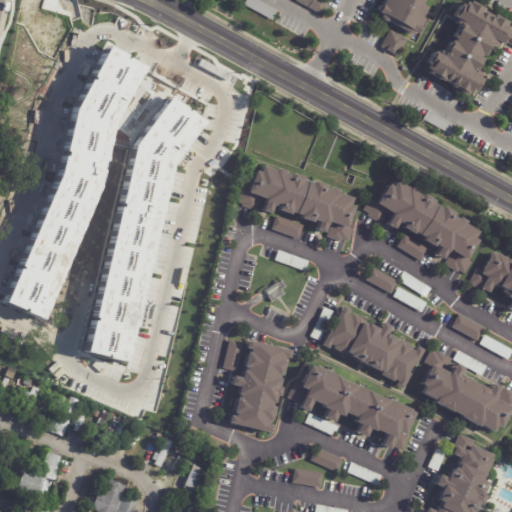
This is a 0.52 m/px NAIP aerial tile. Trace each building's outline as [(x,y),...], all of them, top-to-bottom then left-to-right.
[(270,20),(241,4),(243,0),(256,0),(275,10),(270,20)] [(321,0),(325,2),(318,15),(293,1),(293,0),(321,0)] [(427,0),(427,2),(423,0),(420,5),(426,8),(421,19),(423,20),(419,27),(421,30),(419,33),(416,33),(416,35),(412,32),(410,34),(409,34),(408,35),(404,34),(404,31),(385,21),(384,22),(382,22),(379,21),(378,17),(379,15),(375,13),(381,0),(427,0)] [(500,43),(500,45),(502,46),(499,50),(489,44),(482,56),(479,55),(476,59),(479,60),(473,72),(483,78),(474,94),(469,92),(467,95),(464,94),(463,97),(449,89),(450,87),(440,81),(438,83),(425,75),(426,72),(423,71),(425,67),(422,65),(429,52),(434,55),(436,51),(440,53),(446,41),(450,43),(452,40),(448,38),(456,24),(460,26),(461,24),(448,17),(455,5),(458,7),(461,3),(463,4),(465,1),(504,23),(502,26),(505,28),(503,32),(506,33),(500,43)] [(389,53),(378,46),(387,29),(405,40),(396,56),(389,53)] [(102,41),(147,66),(144,70),(114,126),(109,145),(101,185),(90,207),(87,206),(40,317),(4,299),(51,192),(46,189),(54,171),(69,105),(102,41)] [(127,149),(162,95),(200,120),(165,172),(124,364),(79,352),(127,149)] [(449,135),(421,119),(426,110),(454,125),(449,135)] [(354,230),(355,230),(350,243),(344,241),(343,243),(329,238),(333,225),(324,222),(320,234),(312,231),(315,223),(308,220),(307,223),(295,219),(296,216),(286,213),(285,216),(273,212),(274,208),(268,206),(266,214),(258,212),(258,213),(242,208),(243,205),(237,203),(241,190),(243,190),(249,172),(255,173),(257,167),(271,171),(272,169),(280,172),(279,174),(285,176),(285,174),(297,178),(297,180),(310,185),(311,183),(320,186),(319,189),(325,191),(326,189),(334,191),(334,194),(348,199),(345,206),(350,207),(344,226),(354,230)] [(463,272),(461,271),(460,273),(446,265),(453,254),(445,249),(439,260),(432,256),(437,248),(431,245),(429,247),(418,241),(420,238),(410,233),(409,235),(398,228),(400,225),(395,222),(391,229),(383,225),(389,216),(388,215),(382,225),(368,217),(370,214),(364,211),(371,199),(374,200),(384,184),(388,187),(392,181),(406,189),(407,187),(414,191),(413,193),(418,196),(419,194),(430,201),(429,203),(438,209),(439,207),(450,214),(449,216),(454,219),(456,217),(463,222),(462,224),(475,232),(471,239),(475,241),(465,257),(474,263),(467,274),(463,272)] [(298,230),(295,239),(268,230),(273,216),(300,226),(298,230)] [(425,253),(419,262),(394,247),(402,234),(427,250),(425,253)] [(303,271),(272,260),(276,250),(306,261),(303,271)] [(511,312),(505,309),(509,302),(502,298),(503,295),(499,293),(500,290),(491,285),(487,293),(470,283),(477,269),(481,271),(490,252),(495,255),(496,253),(511,261),(511,312)] [(389,292),(388,294),(362,280),(369,267),(395,281),(389,292)] [(423,297),(423,298),(396,280),(401,271),(429,288),(423,297)] [(279,297),(271,302),(263,291),(276,283),(277,284),(281,282),(284,287),(280,290),(283,294),(279,297)] [(424,304),(419,313),(390,297),(395,287),(424,303),(424,304)] [(381,326),(384,327),(380,334),(390,339),(389,340),(394,343),(396,340),(409,347),(408,349),(412,351),(414,347),(421,351),(412,366),(410,364),(405,373),(408,375),(399,390),(393,386),(395,382),(391,380),(390,382),(377,375),(378,373),(373,371),(372,372),(345,356),(345,355),(343,354),(342,356),(330,348),(331,346),(328,345),(325,349),(318,345),(327,330),(328,331),(333,323),(331,322),(340,306),(346,309),(344,314),(347,316),(349,314),(361,321),(360,323),(372,330),(376,323),(381,326)] [(331,313),(318,341),(308,337),(322,307),(332,312),(331,313)] [(474,341),(449,327),(456,315),(481,329),(474,341)] [(506,358),(505,360),(477,344),(482,335),(510,351),(506,358)] [(242,341),(286,351),(284,359),(280,358),(279,362),(281,362),(278,377),(276,376),(275,380),(277,380),(275,388),(277,389),(275,397),(273,396),(271,404),(270,404),(269,408),(270,408),(267,423),(265,422),(264,426),(269,427),(267,434),(223,424),(225,416),(230,417),(230,414),(228,414),(232,399),(235,400),(235,396),(233,396),(235,388),(226,386),(228,377),(237,379),(238,373),(223,369),(230,340),(242,343),(242,341)] [(431,352),(437,355),(438,352),(453,360),(451,365),(459,370),(456,376),(465,382),(465,383),(474,388),(474,387),(484,392),(488,386),(495,390),(490,401),(497,404),(505,389),(511,393),(511,412),(508,410),(497,430),(493,428),(489,434),(476,427),(474,430),(467,426),(468,425),(457,419),(458,418),(449,413),(448,415),(430,405),(431,403),(418,396),(422,389),(418,387),(429,367),(424,365),(431,352)] [(483,376),(482,377),(454,362),(459,352),(487,367),(483,376)] [(401,449),(389,444),(386,450),(378,446),(383,436),(371,431),(370,431),(366,430),(362,438),(353,434),(356,426),(350,423),(352,418),(340,413),(338,417),(333,415),(330,422),(340,427),(336,437),(306,424),(311,413),(320,418),(323,411),(318,408),(319,406),(308,402),(303,412),(295,409),(297,402),(288,398),(295,382),(297,383),(305,366),(309,368),(310,367),(332,376),(331,377),(351,386),(352,386),(364,391),(363,392),(385,402),(386,401),(408,410),(407,412),(411,414),(402,433),(407,435),(407,433),(411,435),(405,451),(401,449)] [(5,370),(13,374),(11,379),(3,376),(5,370)] [(23,377),(30,381),(26,387),(20,384),(23,377)] [(1,395),(0,394),(0,386),(4,378),(9,380),(1,395)] [(31,387),(38,390),(29,411),(19,407),(25,393),(29,394),(31,387)] [(73,426),(72,428),(67,426),(62,438),(53,434),(56,426),(54,425),(56,419),(59,420),(68,398),(77,402),(70,419),(75,421),(73,426)] [(101,412),(107,415),(95,439),(87,435),(96,417),(92,415),(94,411),(98,413),(100,411),(101,412)] [(109,430),(112,424),(117,426),(114,433),(109,430)] [(118,439),(114,436),(118,427),(122,429),(118,439)] [(113,433),(109,442),(104,440),(108,431),(113,433)] [(129,439),(127,442),(122,439),(127,431),(132,434),(129,439)] [(481,497),(476,506),(472,504),(468,511),(467,511),(466,511),(423,511),(425,508),(433,511),(437,503),(434,501),(436,497),(433,496),(437,488),(430,485),(434,475),(441,479),(444,472),(447,473),(449,468),(452,470),(458,458),(449,454),(459,434),(475,441),(472,447),(489,455),(487,460),(489,460),(481,477),(479,476),(476,481),(479,482),(477,487),(479,488),(476,495),(481,497)] [(160,467),(153,464),(154,463),(151,461),(154,452),(158,454),(164,439),(171,442),(160,467)] [(181,456),(172,452),(177,439),(197,448),(192,461),(181,456)] [(316,449),(339,460),(333,474),(307,461),(313,448),(316,449)] [(425,467),(434,448),(444,452),(435,472),(425,467)] [(52,455),(61,458),(55,481),(46,479),(41,500),(4,491),(10,467),(22,470),(22,474),(39,478),(45,454),(52,455)] [(375,486),(345,473),(349,463),(379,476),(375,486)] [(186,489),(180,486),(188,466),(202,473),(194,492),(186,489)] [(317,487),(317,488),(288,483),(290,469),(319,474),(317,487)] [(111,483),(122,487),(119,497),(122,498),(123,495),(136,500),(131,511),(92,511),(93,511),(88,510),(94,494),(99,497),(105,480),(111,483)]
